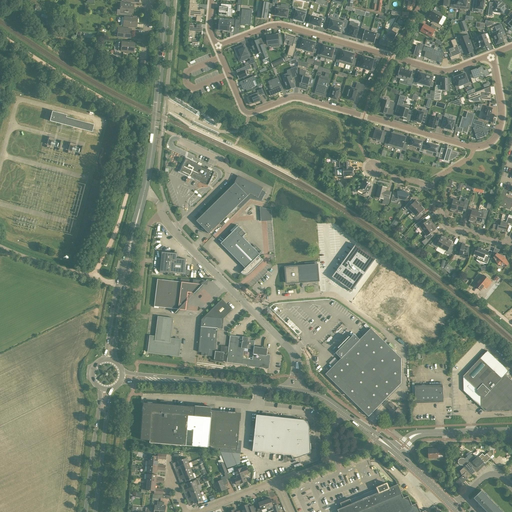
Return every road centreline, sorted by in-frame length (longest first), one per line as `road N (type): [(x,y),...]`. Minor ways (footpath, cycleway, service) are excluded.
road 1 (residential): [(217,45),(248,113),(300,97),(474,148)]
road 2 (primary): [(119,286),(152,149),(167,0)]
road 3 (residential): [(217,45),(281,24),(441,70),(491,54)]
road 4 (track): [(96,274),(133,163),(125,116)]
road 5 (residential): [(388,334),(335,295),(266,299),(253,311)]
road 6 (residential): [(133,348),(143,244),(161,212)]
road 7 (track): [(125,116),(17,45)]
road 8 (unclassified): [(119,286),(0,245)]
road 9 (primary): [(101,388),(85,511)]
road 10 (primary): [(96,511),(110,389)]
road 11 (residential): [(396,453),(419,433),(511,429)]
road 12 (tertiary): [(396,453),(323,398),(294,390)]
